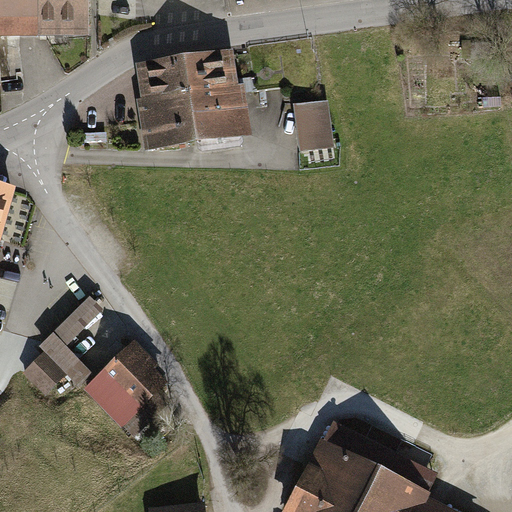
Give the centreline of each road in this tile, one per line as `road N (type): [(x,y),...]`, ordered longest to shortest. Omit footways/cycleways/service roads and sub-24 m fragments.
road 1 (tertiary): [(6,129),(174,39),(470,0)]
road 2 (unclassified): [(232,511),(215,458),(161,352),(6,129)]
